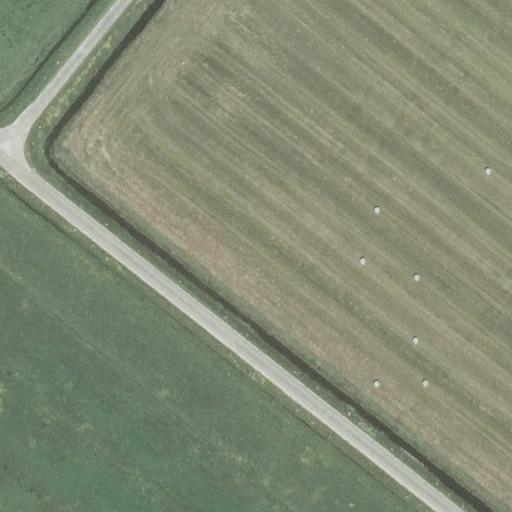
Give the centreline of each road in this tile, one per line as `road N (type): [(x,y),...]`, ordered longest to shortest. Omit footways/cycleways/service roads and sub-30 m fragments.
road 1 (unclassified): [(441,511),(0,156)]
road 2 (unclassified): [(0,150),(124,0)]
